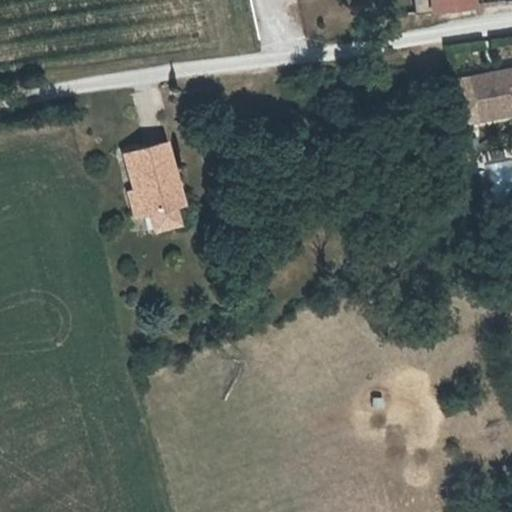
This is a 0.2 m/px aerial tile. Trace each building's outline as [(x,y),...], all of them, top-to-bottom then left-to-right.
[(507,62),(431,78),(440,120),(487,110),(484,99),(511,92),(511,84),(510,73),(507,62)] [(152,137),(112,148),(122,185),(129,211),(137,209),(161,202),(168,200),(152,137)] [(511,173),(510,163),(489,167),(494,192),(511,188),(511,173)] [(129,211),(122,185),(117,187),(124,212),(129,211)] [(161,202),(137,209),(141,226),(165,219),(161,202)]
